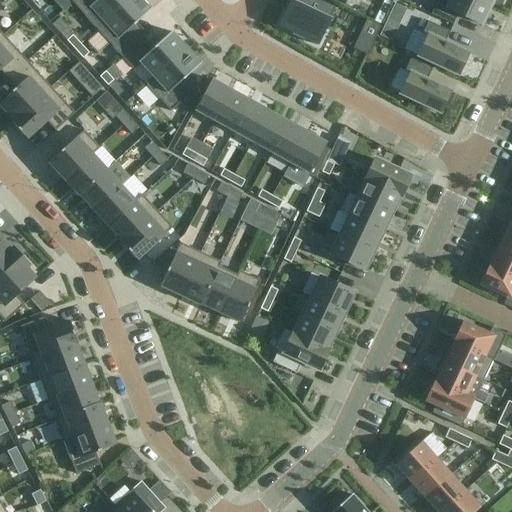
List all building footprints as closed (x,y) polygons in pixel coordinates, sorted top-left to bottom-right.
[(75,0),(72,3),(97,30),(130,0),(75,0)] [(121,58),(143,39),(147,36),(136,24),(151,11),(141,0),(130,0),(97,30),(121,58)] [(278,26),(277,28),(318,47),(319,45),(317,44),(335,8),(317,0),(296,0),(294,4),(291,2),(289,7),(288,6),(283,17),(284,18),(280,27),(278,26)] [(490,6),(477,0),(438,0),(431,16),(453,26),(458,15),(481,26),(490,6)] [(52,25),(60,34),(68,27),(60,19),(52,25)] [(457,76),(468,54),(445,44),(450,33),(428,22),(422,35),(427,37),(418,58),(457,76)] [(140,63),(153,78),(185,48),(171,33),(153,49),(143,39),(121,58),(132,70),(140,63)] [(3,36),(0,39),(0,71),(8,80),(27,62),(3,36)] [(66,42),(74,50),(80,45),(72,36),(66,42)] [(88,54),(80,45),(74,50),(83,59),(88,54)] [(187,47),(185,48),(153,78),(145,84),(170,112),(192,93),(182,82),(200,65),(195,60),(197,58),(187,47)] [(410,60),(404,72),(409,75),(400,95),(440,114),(450,92),(427,81),(432,71),(410,60)] [(16,89),(0,103),(0,107),(13,121),(13,122),(50,88),(27,62),(8,80),(16,89)] [(105,72),(99,78),(107,87),(113,81),(105,72)] [(194,111),(214,122),(231,92),(211,81),(194,111)] [(13,121),(11,123),(27,140),(46,122),(55,132),(74,114),(50,88),(13,122),(13,121)] [(231,92),(214,122),(233,133),(250,102),(231,92)] [(250,102),(233,133),(252,143),(269,113),(250,102)] [(122,110),(115,117),(123,126),(130,119),(122,110)] [(252,143),(271,154),(288,123),(269,113),(252,143)] [(130,119),(123,126),(131,135),(138,128),(130,119)] [(290,164),(306,134),(288,123),(271,154),(290,164)] [(84,131),(48,164),(63,181),(92,155),(99,149),(84,131)] [(306,134),(290,164),(309,175),(326,145),(306,134)] [(338,138),(326,162),(334,165),(339,168),(350,144),(338,138)] [(151,143),(144,149),(152,158),(160,151),(151,143)] [(182,156),(192,162),(196,155),(185,149),(182,156)] [(160,151),(152,158),(160,167),(168,160),(160,151)] [(92,155),(63,181),(79,197),(79,196),(106,171),(92,155)] [(207,161),(196,155),(192,162),(203,168),(207,161)] [(365,180),(401,197),(410,178),(375,161),(365,180)] [(328,176),(334,165),(326,162),(321,173),(328,176)] [(187,165),(182,174),(193,180),(198,171),(187,165)] [(219,177),(230,183),(234,176),(223,170),(219,177)] [(106,171),(79,196),(93,212),(121,187),(106,171)] [(198,171),(193,180),(203,185),(208,177),(198,171)] [(244,182),(234,176),(230,183),(240,189),(244,182)] [(357,199),(391,215),(399,198),(400,198),(401,197),(365,180),(357,199)] [(221,183),(216,192),(225,197),(230,188),(221,183)] [(121,187),(93,212),(108,227),(135,202),(121,187)] [(230,188),(225,197),(234,202),(238,193),(230,188)] [(312,200),(319,203),(324,192),(317,189),(312,200)] [(257,198),(268,204),(272,197),(261,191),(257,198)] [(135,202),(108,227),(122,243),(122,244),(157,212),(142,195),(135,202)] [(339,213),(348,217),(382,234),(391,215),(357,199),(348,195),(339,213)] [(282,203),(272,197),(268,204),(278,210),(282,203)] [(319,203),(312,200),(306,213),(318,219),(324,206),(319,203)] [(259,204),(254,213),(264,219),(269,210),(259,204)] [(269,210),(264,219),(275,225),(280,216),(269,210)] [(122,243),(121,244),(137,261),(172,229),(157,212),(122,244),(122,243)] [(339,236),(374,252),(382,234),(348,217),(339,236)] [(511,228),(508,227),(499,246),(511,252),(511,228)] [(374,252),(339,236),(330,255),(364,271),(374,252)] [(288,249),(295,253),(300,242),(293,239),(288,249)] [(0,276),(21,258),(12,249),(10,251),(2,242),(0,244),(0,276)] [(180,244),(159,287),(180,297),(200,253),(180,244)] [(490,265),(511,275),(511,252),(499,246),(490,265)] [(295,253),(288,249),(283,260),(290,264),(295,253)] [(200,253),(180,297),(200,306),(201,305),(219,267),(221,263),(200,253)] [(21,258),(0,276),(0,317),(5,323),(24,305),(15,296),(35,278),(27,269),(29,268),(21,258)] [(511,299),(511,275),(490,265),(489,265),(479,286),(511,301),(511,299)] [(219,267),(201,305),(219,314),(237,276),(236,276),(219,267)] [(237,276),(219,314),(240,324),(260,281),(239,271),(236,276),(237,276)] [(310,298),(344,314),(353,295),(310,274),(301,294),(310,298)] [(270,288),(265,299),(272,302),(277,291),(270,288)] [(310,298),(301,316),(336,332),(344,314),(310,298)] [(267,313),(272,302),(265,299),(260,310),(267,313)] [(327,350),(336,332),(301,316),(292,335),(328,351),(328,350),(327,350)] [(251,328),(258,332),(263,321),(256,317),(251,328)] [(44,318),(20,327),(32,361),(76,344),(76,345),(78,344),(69,322),(49,330),(44,318)] [(453,344),(492,361),(494,362),(506,335),(492,328),(489,335),(462,322),(452,343),(453,344)] [(318,371),(328,351),(292,335),(284,330),(275,350),(278,351),(272,363),(296,375),(302,363),(318,371)] [(76,344),(32,361),(40,381),(84,364),(76,345),(76,344)] [(453,344),(444,362),(483,381),(492,361),(453,344)] [(444,362),(435,381),(474,400),(482,404),(486,396),(477,392),(483,381),(444,362)] [(84,364),(40,381),(48,402),(53,400),(52,399),(91,384),(84,364)] [(474,400),(435,381),(434,381),(424,402),(464,420),(474,400)] [(91,384),(52,399),(53,400),(60,418),(60,420),(99,405),(99,404),(91,384)] [(10,402),(1,407),(6,418),(15,413),(10,402)] [(511,404),(508,402),(502,414),(511,418),(511,415),(511,404)] [(60,418),(55,420),(63,441),(108,424),(100,403),(99,404),(99,405),(60,420),(60,418)] [(15,413),(6,418),(11,429),(20,424),(15,413)] [(502,414),(497,425),(506,429),(511,418),(502,414)] [(108,424),(63,441),(76,474),(100,465),(95,453),(116,445),(108,424)] [(468,424),(465,434),(483,440),(486,429),(468,424)] [(456,444),(460,435),(449,430),(444,439),(456,444)] [(460,435),(456,444),(467,449),(471,441),(460,435)] [(498,445),(509,451),(511,445),(511,441),(502,436),(498,445)] [(29,442),(20,446),(26,457),(35,452),(29,442)] [(410,483),(436,460),(421,443),(395,466),(410,483)] [(15,447),(6,452),(12,463),(21,459),(15,447)] [(502,466),(506,457),(495,452),(491,461),(502,466)] [(511,470),(511,459),(506,457),(502,466),(511,470)] [(21,459),(12,463),(18,475),(27,470),(21,459)] [(410,483),(424,499),(450,476),(436,460),(410,483)] [(450,476),(424,499),(436,511),(442,511),(465,492),(450,476)] [(131,491),(114,507),(119,511),(157,511),(163,507),(141,483),(131,491)] [(40,490),(31,494),(37,506),(46,502),(40,490)] [(465,492),(442,511),(475,511),(480,508),(465,492)] [(366,511),(351,495),(332,511),(366,511)] [(50,511),(46,502),(37,506),(39,511),(50,511)]
